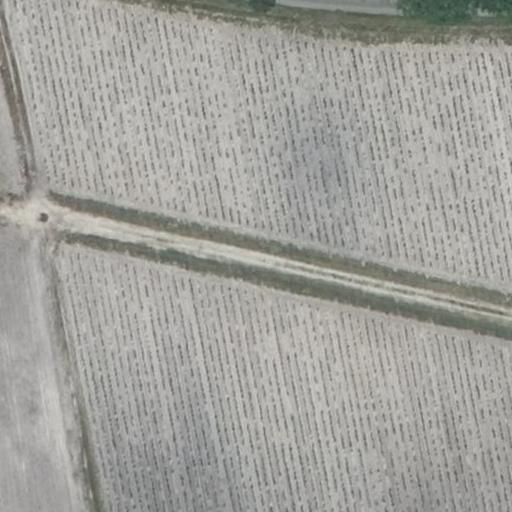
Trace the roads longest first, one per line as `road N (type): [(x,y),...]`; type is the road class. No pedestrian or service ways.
road 1 (track): [(0,215),(511,314)]
road 2 (unclassified): [(340,0),(511,4)]
